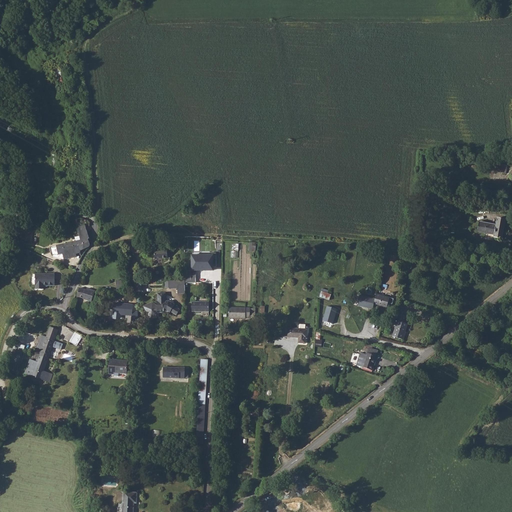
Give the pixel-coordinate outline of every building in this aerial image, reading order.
[(507,173),(508,164),(499,163),(498,172),(507,173)] [(480,223),(478,233),(494,236),(494,239),(502,241),(506,222),(498,220),(496,226),(480,223)] [(85,225),(78,226),(80,240),(83,247),(89,244),(87,239),(88,238),(85,225)] [(80,240),(75,242),(78,248),(83,247),(80,240)] [(75,242),(70,243),(73,251),(78,250),(78,248),(75,242)] [(64,254),(65,258),(74,253),(73,251),(70,243),(58,247),(60,255),(64,254)] [(166,249),(153,250),(153,257),(166,256),(166,249)] [(214,254),(192,255),(192,270),(214,271),(214,254)] [(186,282),(196,282),(196,273),(186,272),(186,282)] [(54,273),(34,273),(34,285),(35,285),(35,289),(43,289),(43,285),(54,285),(54,273)] [(78,287),(76,295),(83,298),(91,301),(93,291),(85,289),(78,287)] [(151,301),(142,304),(151,318),(157,315),(157,311),(162,310),(162,309),(165,309),(168,311),(169,310),(175,313),(178,307),(177,307),(177,305),(173,303),(167,299),(164,300),(164,291),(156,291),(156,300),(155,300),(155,304),(151,301)] [(376,298),(374,303),(388,307),(390,297),(376,294),(376,298)] [(374,303),(376,298),(360,295),(358,306),(373,309),(374,303)] [(208,301),(198,301),(198,311),(208,311),(208,301)] [(327,306),(323,320),(333,324),(337,309),(327,306)] [(228,307),(228,317),(244,318),(244,317),(249,317),(249,307),(228,307)] [(397,319),(395,326),(406,328),(408,322),(397,319)] [(40,348),(37,355),(38,355),(49,330),(49,329),(51,327),(48,326),(44,336),(40,334),(35,347),(40,348)] [(395,326),(393,332),(404,335),(405,332),(406,328),(395,326)] [(49,330),(38,355),(45,358),(55,329),(51,327),(49,329),(49,330)] [(285,327),(284,336),(303,337),(304,332),(306,332),(306,327),(285,327)] [(77,345),(83,336),(75,332),(70,341),(77,345)] [(17,342),(13,352),(22,355),(25,345),(17,342)] [(356,363),(361,365),(371,369),(375,359),(376,359),(377,355),(366,351),(365,353),(360,351),(356,363)] [(30,366),(28,369),(51,376),(51,374),(41,371),(45,358),(38,355),(37,355),(35,362),(34,361),(33,362),(32,365),(30,366)] [(26,363),(23,373),(28,369),(30,366),(32,365),(33,362),(34,361),(28,359),(27,362),(26,363)] [(127,360),(110,359),(109,373),(114,374),(114,372),(126,373),(127,360)] [(195,432),(194,442),(204,443),(208,360),(200,359),(196,432),(195,432)] [(186,378),(186,367),(181,367),(165,366),(164,377),(186,378)] [(28,369),(23,373),(48,382),(51,376),(28,369)] [(125,491),(124,511),(134,511),(135,500),(138,501),(138,491),(125,491)]
